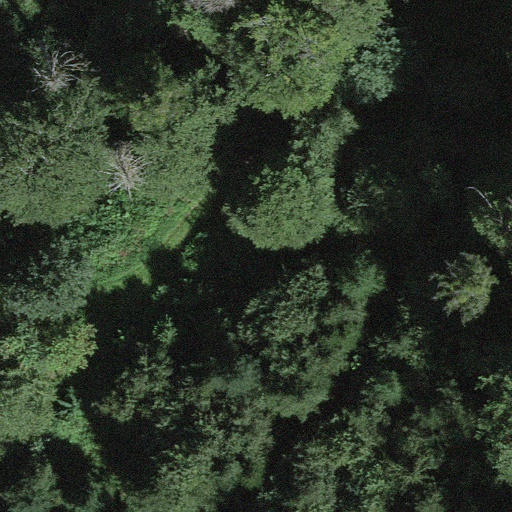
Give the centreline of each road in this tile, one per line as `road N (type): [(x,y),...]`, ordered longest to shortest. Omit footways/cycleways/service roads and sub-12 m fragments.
road 1 (track): [(0,315),(176,249),(0,425)]
road 2 (track): [(373,0),(176,249)]
